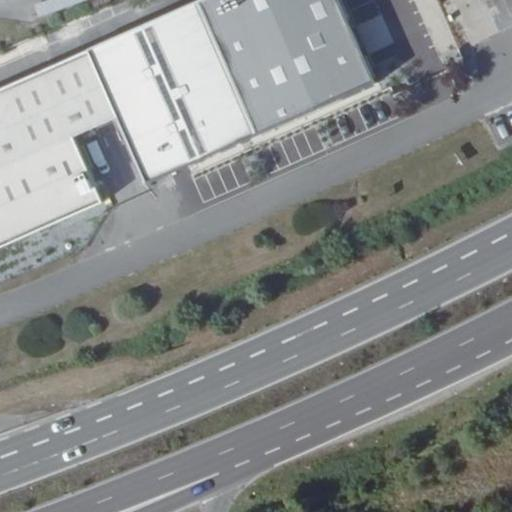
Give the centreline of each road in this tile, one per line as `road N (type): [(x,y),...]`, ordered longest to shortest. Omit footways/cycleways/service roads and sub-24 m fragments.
road 1 (residential): [(0,312),(511,79)]
road 2 (trunk): [(511,246),(299,349),(0,467)]
road 3 (trunk): [(238,459),(511,321)]
road 4 (track): [(511,502),(402,511),(511,453)]
road 5 (trunk): [(73,511),(202,462),(238,459)]
